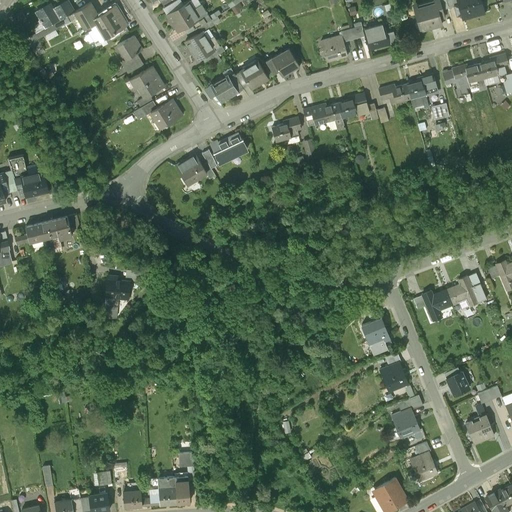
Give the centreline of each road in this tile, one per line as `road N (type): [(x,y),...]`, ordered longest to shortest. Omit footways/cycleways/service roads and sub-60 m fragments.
road 1 (residential): [(511,28),(285,90),(213,127)]
road 2 (residential): [(385,280),(347,283),(215,252),(173,229),(128,185)]
road 3 (residential): [(385,280),(469,481)]
road 4 (residential): [(213,127),(132,0)]
road 5 (residential): [(511,233),(385,280)]
road 6 (residential): [(0,223),(128,185)]
